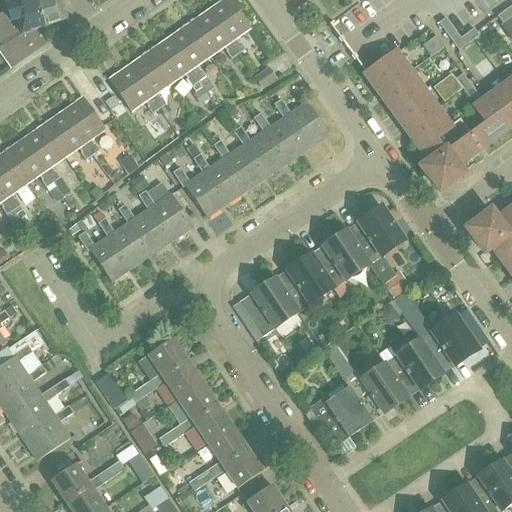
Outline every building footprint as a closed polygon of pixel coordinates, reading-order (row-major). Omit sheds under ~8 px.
[(18,20),(22,35),(45,28),(37,0),(11,0),(12,1),(4,3),(10,23),(18,20)] [(37,0),(45,28),(67,21),(60,0),(37,0)] [(229,0),(223,0),(207,12),(237,55),(245,50),(240,43),(239,44),(236,39),(250,30),(229,0)] [(501,23),(511,16),(506,10),(496,17),(501,23)] [(207,12),(187,25),(210,58),(224,48),(227,52),(226,53),(231,60),(237,55),(207,12)] [(499,26),(507,36),(511,32),(511,21),(510,18),(499,26)] [(446,34),(453,29),(445,19),(438,24),(446,34)] [(187,25),(168,39),(198,83),(199,82),(206,77),(200,70),(200,71),(197,67),(210,58),(187,25)] [(460,39),(453,29),(446,34),(453,44),(460,39)] [(473,29),(464,36),(469,43),(479,36),(473,29)] [(460,39),(453,44),(458,51),(469,43),(464,36),(460,39)] [(432,56),(442,48),(434,37),(424,44),(432,56)] [(168,39),(148,53),(170,85),(184,75),(188,79),(187,80),(191,87),(198,83),(168,39)] [(128,66),(159,110),(160,109),(166,105),(161,98),(160,98),(157,94),(170,85),(148,53),(128,66)] [(366,75),(380,94),(408,73),(395,54),(366,75)] [(147,108),(152,115),(156,112),(159,110),(128,66),(108,80),(131,112),(145,103),(148,107),(147,108)] [(269,69),(255,78),(262,88),(275,79),(269,69)] [(380,94),(393,112),(422,91),(408,73),(380,94)] [(455,80),(462,90),(469,85),(462,75),(455,80)] [(203,88),(207,95),(214,90),(206,77),(199,82),(203,88)] [(511,81),(502,89),(511,103),(511,81)] [(462,90),(470,100),(476,95),(469,85),(462,90)] [(201,104),(209,98),(207,95),(203,88),(194,94),(201,104)] [(482,103),(503,131),(511,124),(511,103),(502,89),(482,103)] [(393,112),(406,130),(435,109),(422,91),(393,112)] [(82,99),(62,113),(92,157),(100,152),(94,144),(91,141),(105,131),(82,99)] [(274,105),(283,119),(286,117),(308,150),(329,137),(306,104),(290,115),(280,100),(274,105)] [(448,128),(429,142),(456,178),(461,175),(455,166),(503,131),(482,103),(475,109),(485,122),(469,134),(459,120),(448,128)] [(166,105),(160,109),(165,115),(171,111),(166,105)] [(420,149),(429,142),(448,128),(435,109),(406,130),(420,149)] [(62,113),(42,127),(64,159),(78,149),(81,153),(80,154),(86,161),(92,157),(62,113)] [(286,117),(283,119),(270,128),(260,114),(254,119),(263,133),(266,131),(288,164),(308,150),(286,117)] [(42,127),(22,140),(53,184),(60,178),(55,171),(54,172),(51,168),(64,159),(42,127)] [(233,133),(242,147),(245,145),(267,178),(288,164),(266,131),(263,133),(250,142),(240,128),(233,133)] [(22,140),(3,154),(25,186),(39,177),(42,181),(41,182),(46,188),(53,184),(22,140)] [(213,146),(223,160),(225,159),(247,192),(267,178),(245,145),(242,147),(230,156),(220,141),(213,146)] [(429,142),(420,149),(430,163),(422,169),(434,185),(433,185),(439,192),(446,187),(445,186),(456,178),(429,142)] [(186,149),(193,160),(200,155),(193,145),(186,149)] [(158,158),(164,167),(172,162),(166,153),(158,158)] [(0,156),(0,192),(13,211),(21,206),(16,199),(15,199),(12,196),(25,186),(3,154),(0,156)] [(225,159),(223,160),(209,169),(200,155),(193,160),(192,160),(202,174),(204,173),(227,205),(247,192),(225,159)] [(138,166),(131,156),(121,163),(128,173),(138,166)] [(206,219),(227,205),(204,173),(202,174),(189,183),(180,169),(172,174),(183,188),(185,187),(206,219)] [(148,187),(142,177),(132,183),(138,193),(148,187)] [(56,188),(49,192),(57,203),(63,198),(62,197),(56,188)] [(96,202),(104,196),(98,188),(90,195),(96,202)] [(2,209),(6,216),(13,211),(0,192),(0,204),(3,209),(2,209)] [(138,197),(147,211),(151,209),(173,241),(193,228),(171,195),(155,206),(145,192),(138,197)] [(130,223),(152,255),(173,241),(151,209),(147,211),(135,220),(125,206),(121,209),(120,209),(118,210),(127,225),(130,223)] [(356,247),(369,266),(405,242),(381,207),(357,223),(367,239),(356,247)] [(511,247),(511,209),(496,221),(494,223),(511,247)] [(16,215),(19,220),(26,216),(22,210),(16,215)] [(93,217),(97,224),(104,220),(99,213),(93,217)] [(492,247),(502,261),(511,253),(511,247),(494,223),(496,221),(490,213),(474,225),(473,225),(466,230),(471,237),(472,237),(484,253),(492,247)] [(97,224),(107,238),(109,237),(131,269),(152,255),(130,223),(127,225),(114,234),(105,219),(104,220),(97,224)] [(40,227),(48,237),(56,232),(49,221),(40,227)] [(68,230),(72,235),(80,230),(76,224),(68,230)] [(321,271),(334,290),(369,266),(356,247),(346,231),(321,247),(332,263),(321,271)] [(109,237),(107,238),(94,247),(84,233),(77,238),(87,253),(89,251),(111,283),(131,269),(109,237)] [(511,253),(502,261),(511,274),(511,253)] [(334,290),(321,271),(310,255),(286,271),(297,287),(285,295),(298,314),(310,306),(334,290)] [(396,275),(382,284),(392,300),(410,287),(398,269),(394,272),(396,275)] [(248,320),(261,339),(298,314),(285,295),(275,279),(250,296),(260,312),(248,320)] [(345,304),(371,316),(379,299),(353,287),(345,304)] [(398,318),(390,306),(378,314),(386,326),(398,318)] [(4,311),(9,319),(16,314),(11,307),(4,311)] [(4,311),(0,314),(0,348),(6,344),(0,335),(0,324),(9,319),(4,311)] [(420,340),(433,360),(444,352),(455,368),(479,352),(455,316),(431,333),(420,340)] [(0,397),(29,378),(27,375),(19,363),(32,353),(42,345),(33,333),(7,350),(14,358),(0,367),(0,397)] [(163,379),(188,362),(173,339),(148,356),(160,375),(143,386),(149,394),(166,383),(163,379)] [(384,364),(397,384),(409,376),(419,392),(443,376),(433,360),(420,340),(396,357),(384,364)] [(339,353),(332,343),(322,349),(329,359),(339,353)] [(56,367),(51,361),(44,366),(48,372),(56,367)] [(109,369),(110,370),(112,373),(124,365),(121,361),(109,369)] [(177,401),(203,384),(188,362),(163,379),(166,383),(177,401)] [(408,399),(397,384),(384,364),(360,380),(356,374),(345,382),(349,388),(362,408),(373,400),(384,416),(408,399)] [(41,366),(27,375),(29,378),(0,397),(0,406),(10,421),(43,399),(41,396),(32,383),(46,373),(41,366)] [(70,387),(77,382),(72,375),(65,380),(70,387)] [(10,421),(24,442),(57,419),(54,416),(46,403),(70,387),(65,380),(41,396),(43,399),(10,421)] [(180,437),(195,427),(192,423),(218,406),(203,384),(177,401),(190,419),(174,429),(180,437)] [(144,398),(149,394),(143,386),(129,395),(132,399),(114,411),(117,416),(135,404),(141,412),(150,406),(144,398)] [(309,410),(336,448),(372,423),(362,408),(349,388),(325,404),(322,401),(309,410)] [(207,445),(232,428),(218,406),(192,423),(195,427),(207,445)] [(57,419),(24,442),(37,461),(70,439),(59,423),(73,414),(68,407),(54,416),(57,419)] [(140,426),(133,415),(122,422),(124,425),(129,433),(140,426)] [(219,463),(204,473),(210,482),(225,471),(222,467),(247,450),(232,428),(207,445),(219,463)] [(164,448),(180,437),(174,429),(158,440),(164,448)] [(144,454),(144,455),(156,447),(148,436),(137,444),(144,454)] [(247,450),(222,467),(225,471),(237,489),(262,472),(247,450)] [(144,465),(138,455),(128,462),(134,472),(144,465)] [(146,460),(158,477),(165,472),(153,455),(146,460)] [(488,493),(477,501),(484,511),(500,511),(511,504),(511,476),(511,477),(501,461),(477,477),(488,493)] [(104,472),(110,481),(124,471),(119,462),(104,472)] [(50,482),(66,504),(91,487),(89,483),(88,483),(76,465),(50,482)] [(66,504),(70,511),(102,511),(106,510),(94,492),(110,481),(104,472),(89,483),(91,487),(66,504)] [(194,492),(210,482),(204,473),(189,484),(194,492)] [(448,511),(484,511),(477,501),(466,485),(442,501),(448,511)] [(280,511),(286,508),(271,486),(246,503),(251,511),(280,511)]
